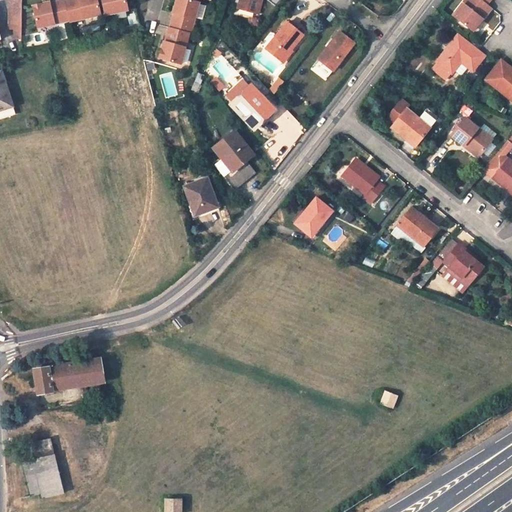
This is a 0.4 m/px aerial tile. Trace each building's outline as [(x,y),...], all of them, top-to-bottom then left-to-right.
[(2,0),(13,38),(22,36),(22,0),(2,0)] [(65,0),(60,0),(51,2),(51,1),(42,3),(42,2),(33,4),(38,27),(70,19),(65,0)] [(65,0),(70,19),(70,21),(101,13),(99,5),(98,0),(65,0)] [(102,0),(103,4),(105,14),(129,9),(126,0),(102,0)] [(175,12),(171,26),(190,31),(191,32),(200,0),(199,0),(177,0),(174,12),(175,12)] [(240,0),(238,9),(256,14),(260,0),(240,0)] [(465,0),(452,17),(472,33),(492,8),(487,5),(490,0),(465,0)] [(287,23),(266,49),(283,63),(292,50),(303,37),(287,23)] [(171,26),(170,26),(166,40),(165,40),(163,48),(162,48),(160,57),(181,63),(190,31),(171,26)] [(339,33),(319,60),(333,71),(354,44),(339,33)] [(457,36),(432,68),(446,80),(454,71),(461,63),(468,68),(473,72),(484,58),(457,36)] [(283,63),(284,64),(294,52),(292,50),(283,63)] [(310,68),(325,80),(332,72),(318,60),(310,68)] [(511,70),(501,62),(486,80),(511,101),(511,70)] [(461,77),(468,68),(461,63),(454,71),(461,77)] [(0,118),(15,114),(3,72),(0,72),(0,118)] [(205,76),(199,73),(195,83),(200,85),(205,76)] [(273,96),(282,84),(278,80),(269,91),(273,96)] [(187,101),(194,104),(202,86),(200,85),(195,83),(187,101)] [(252,87),(232,105),(254,129),(274,110),(252,87)] [(392,128),(407,141),(409,138),(417,145),(430,128),(406,109),(408,106),(402,101),(388,119),(394,125),(392,128)] [(465,119),(451,135),(464,146),(466,144),(480,155),(492,141),(465,119)] [(254,155),(234,132),(214,149),(222,160),(216,165),(225,177),(224,177),(234,191),(256,174),(246,162),(254,155)] [(415,147),(417,145),(409,138),(407,141),(415,147)] [(478,157),(480,155),(466,144),(464,146),(478,157)] [(356,159),(343,176),(366,195),(363,198),(371,204),(384,187),(376,181),(379,178),(356,159)] [(511,162),(508,159),(493,178),(511,194),(511,162)] [(207,178),(184,188),(195,216),(218,208),(207,178)] [(316,198),(294,224),(310,236),(321,224),(322,225),(332,212),(316,198)] [(412,209),(398,226),(423,246),(435,231),(424,222),(426,220),(412,209)] [(437,229),(426,220),(424,222),(435,231),(437,229)] [(459,245),(450,238),(435,257),(443,264),(459,245)] [(459,245),(443,264),(448,268),(461,278),(459,280),(467,287),(483,267),(462,250),(463,248),(459,245)] [(446,270),(459,280),(461,278),(448,268),(446,270)] [(37,394),(105,382),(100,357),(53,365),(52,359),(37,362),(38,367),(33,368),(37,394)] [(397,396),(385,392),(380,403),(392,408),(397,396)] [(64,493),(50,439),(29,445),(33,460),(41,494),(42,499),(64,493)] [(31,496),(41,494),(33,460),(22,462),(31,496)] [(181,511),(181,500),(165,500),(165,511),(181,511)]
